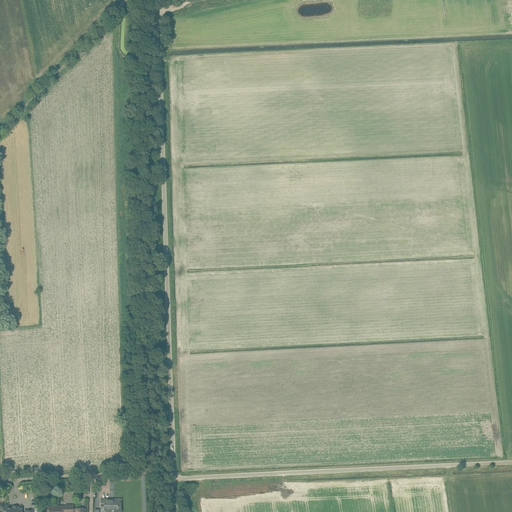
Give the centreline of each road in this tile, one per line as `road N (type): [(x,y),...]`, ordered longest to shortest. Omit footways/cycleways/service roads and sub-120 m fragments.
road 1 (unclassified): [(175,475),(158,22),(143,0)]
road 2 (unclassified): [(175,475),(511,462)]
road 3 (track): [(118,8),(0,133)]
